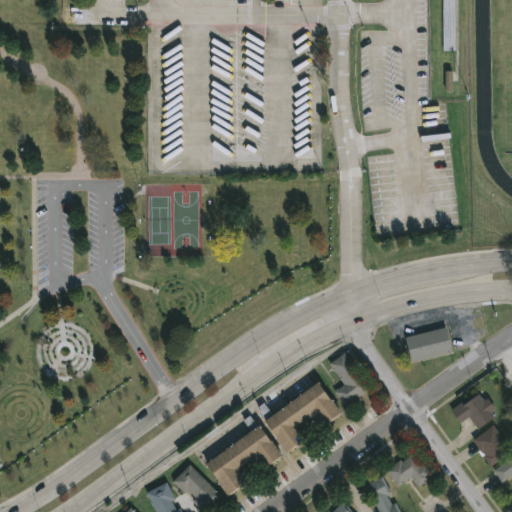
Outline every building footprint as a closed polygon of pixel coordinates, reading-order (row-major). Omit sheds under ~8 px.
[(443,29),(454,30),(455,10),(444,9),(443,29)] [(452,72),(445,72),(446,92),(453,92),(452,72)] [(405,336),(446,328),(451,353),(410,361),(405,336)] [(334,391),(343,385),(328,363),(344,353),(370,392),(345,408),(334,391)] [(263,419),(319,383),(339,414),(321,425),(315,415),(297,427),(305,439),(284,452),(263,419)] [(470,417),(458,425),(449,411),(480,393),(494,416),(476,427),(470,417)] [(259,425),(280,456),(265,467),(257,455),(236,470),(245,482),(226,495),(204,463),(259,425)] [(472,440),(493,426),(510,452),(489,466),(472,440)] [(385,471),(413,452),(429,476),(418,483),(413,476),(397,488),(385,471)] [(511,476),(499,482),(493,466),(511,458),(511,476)] [(202,511),(171,481),(188,464),(220,496),(204,511),(202,511)] [(377,511),(365,483),(383,475),(398,511),(377,511)] [(165,483),(180,511),(154,511),(145,493),(165,483)] [(354,511),(330,511),(342,500),(354,511)]
